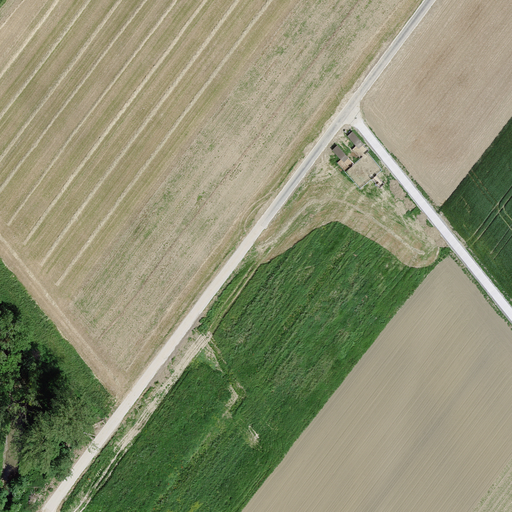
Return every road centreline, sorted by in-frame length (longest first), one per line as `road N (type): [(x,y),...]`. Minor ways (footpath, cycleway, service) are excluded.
road 1 (track): [(438,0),(63,486)]
road 2 (track): [(362,104),(511,297)]
